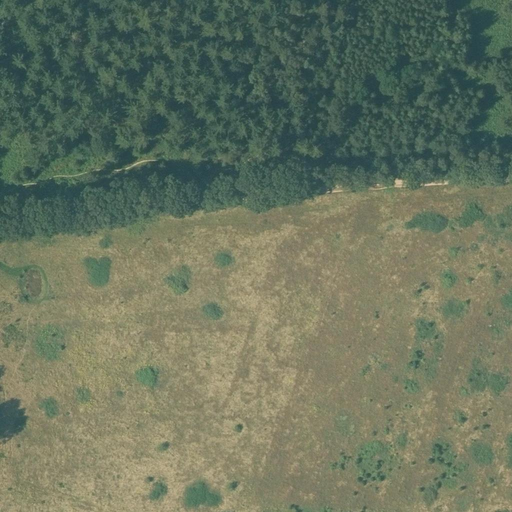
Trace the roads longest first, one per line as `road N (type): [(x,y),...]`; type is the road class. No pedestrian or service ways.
road 1 (track): [(181,201),(511,173)]
road 2 (track): [(181,201),(0,223)]
